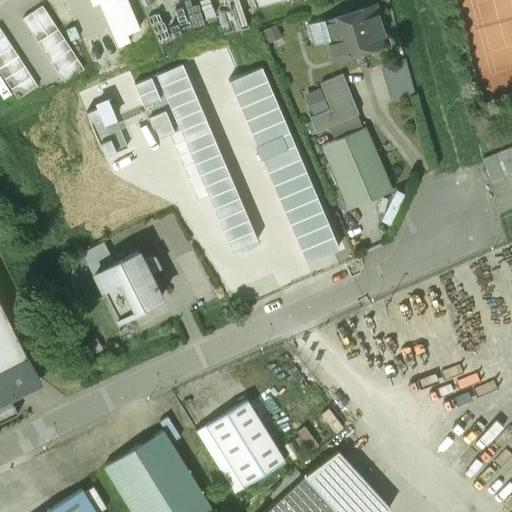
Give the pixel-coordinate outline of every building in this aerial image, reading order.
[(18,14),(58,81),(79,68),(39,2),(18,14)] [(375,6),(325,22),(324,19),(307,24),(313,45),(326,41),(332,60),(387,43),(375,6)] [(0,28),(0,76),(14,97),(35,83),(0,28)] [(378,58),(383,94),(411,91),(406,55),(378,58)] [(343,75),(321,84),(331,108),(308,117),(315,132),(359,114),(343,75)] [(366,129),(321,147),(348,211),(393,192),(366,129)] [(511,173),(511,147),(483,160),(492,182),(511,173)] [(104,243),(82,254),(93,275),(102,270),(114,264),(104,243)] [(154,256),(143,262),(138,252),(114,264),(102,270),(126,317),(162,299),(149,273),(159,268),(154,256)] [(0,369),(28,356),(0,301),(0,369)] [(28,356),(0,369),(0,395),(6,393),(9,399),(10,399),(7,393),(39,377),(28,356)] [(196,432),(234,493),(285,462),(247,400),(196,432)] [(213,511),(163,430),(104,467),(132,511),(213,511)] [(387,511),(389,510),(338,453),(304,477),(265,511),(387,511)] [(45,511),(95,511),(82,489),(45,511)]
